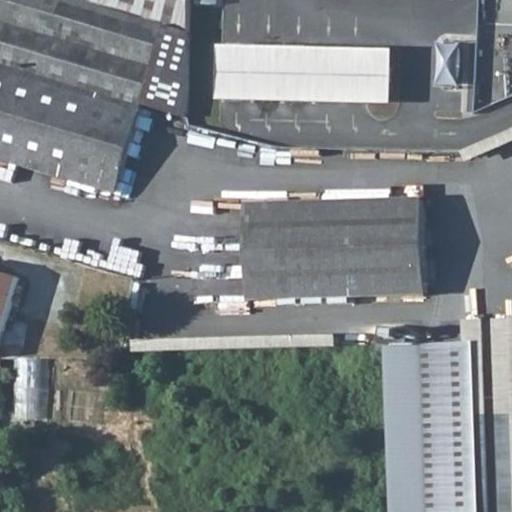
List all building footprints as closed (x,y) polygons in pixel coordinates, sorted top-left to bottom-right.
[(86,0),(0,0),(0,62),(13,66),(108,95),(145,106),(189,120),(192,34),(192,0),(94,0),(94,2),(86,0)] [(223,50),(221,107),(282,109),(398,113),(400,56),(284,52),(223,50)] [(13,66),(0,62),(0,158),(20,164),(118,195),(145,106),(108,95),(13,66)] [(252,127),(251,140),(265,144),(266,130),(252,127)] [(343,202),(252,206),(255,299),(430,294),(427,199),(343,202)] [(0,271),(0,349),(21,277),(0,271)] [(511,511),(511,324),(499,325),(503,511),(511,511)] [(394,350),(398,511),(497,511),(491,325),(471,326),(472,348),(394,350)] [(42,332),(42,342),(68,342),(69,333),(42,332)]
